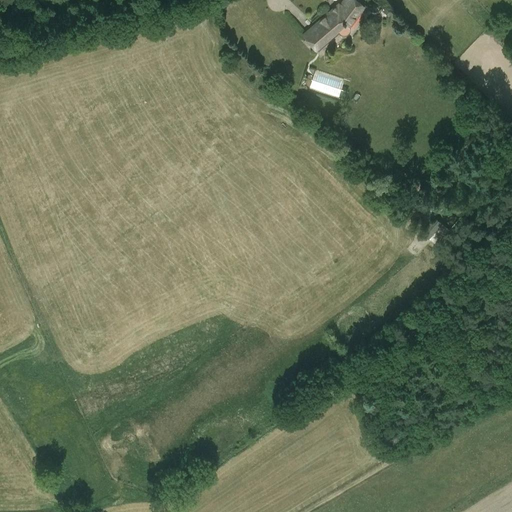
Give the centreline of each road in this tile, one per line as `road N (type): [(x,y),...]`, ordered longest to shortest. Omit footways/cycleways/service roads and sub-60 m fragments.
road 1 (track): [(308,511),(511,389)]
road 2 (track): [(0,61),(185,0)]
